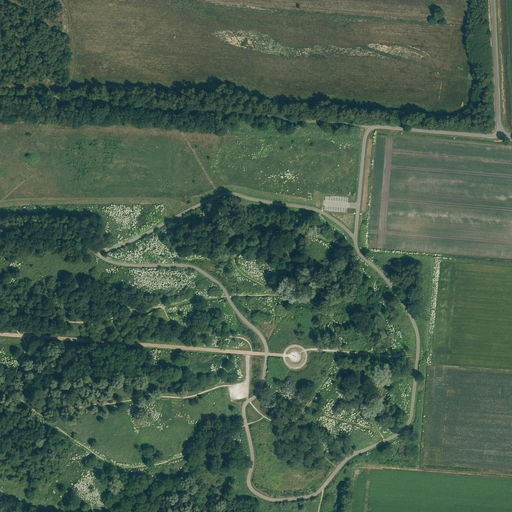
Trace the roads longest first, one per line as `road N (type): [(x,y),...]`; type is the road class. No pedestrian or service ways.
road 1 (track): [(368,128),(67,98)]
road 2 (unclassified): [(511,136),(498,127),(492,0)]
